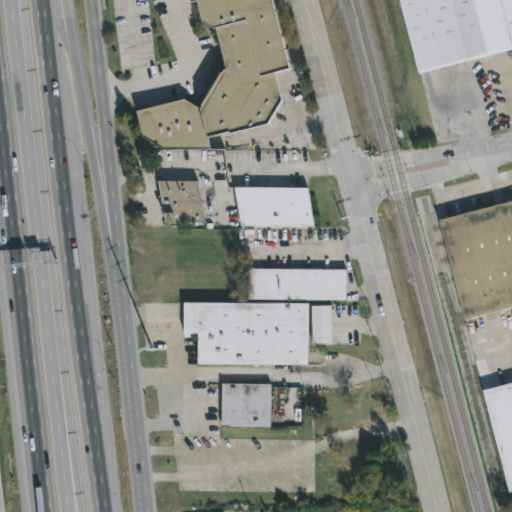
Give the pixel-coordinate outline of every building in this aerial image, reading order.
[(202,19),(197,0),(191,1),(190,0),(271,0),(288,68),(274,71),(281,100),(268,123),(208,138),(211,148),(163,149),(142,137),(136,111),(184,100),(200,110),(225,70),(215,28),(202,19)] [(511,0),(399,0),(419,73),(511,48),(511,0)] [(198,182),(204,221),(166,221),(159,181),(198,182)] [(235,187),(307,188),(313,226),(241,225),(235,187)] [(511,305),(465,318),(439,220),(511,200),(511,305)] [(248,269),(344,269),(344,300),(248,300),(248,269)] [(306,303),(183,302),(183,336),(198,336),(197,364),(306,364),(306,303)] [(311,305),(312,342),(331,342),(330,305),(311,305)] [(511,385),(511,493),(509,494),(483,393),(511,385)] [(221,386),(269,386),(268,428),(220,427),(221,386)]
